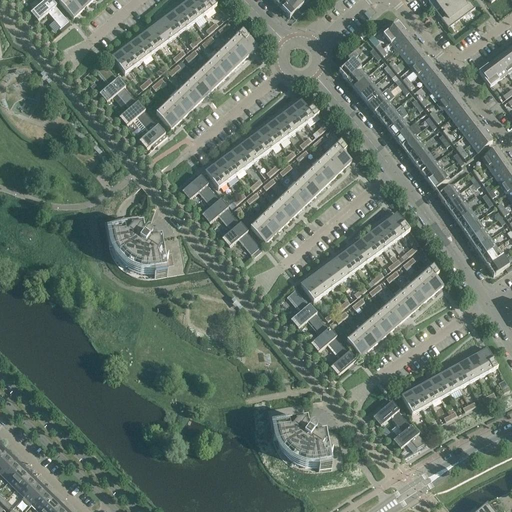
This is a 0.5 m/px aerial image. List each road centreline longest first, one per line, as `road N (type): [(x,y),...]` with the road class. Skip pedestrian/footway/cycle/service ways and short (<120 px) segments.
road 1 (tertiary): [(135,511),(0,376)]
road 2 (residential): [(153,180),(281,76)]
road 3 (residential): [(487,305),(393,171)]
road 4 (tertiary): [(0,398),(115,511)]
road 5 (tertiary): [(383,511),(511,435)]
road 6 (residential): [(283,266),(393,171)]
road 7 (residential): [(378,380),(487,305)]
road 8 (residential): [(393,171),(316,77)]
